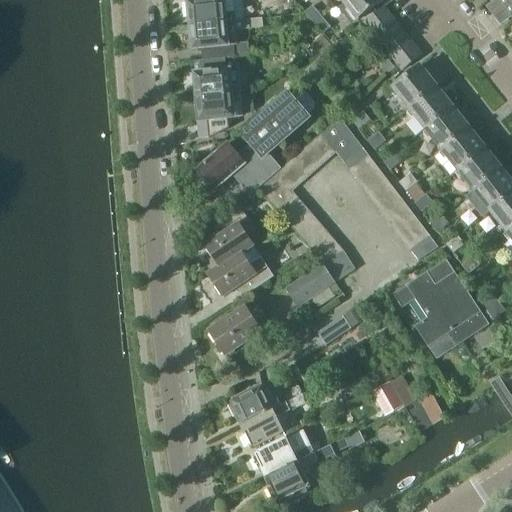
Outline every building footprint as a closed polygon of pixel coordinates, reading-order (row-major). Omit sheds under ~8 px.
[(213,0),(190,2),(192,25),(235,22),(233,0),(213,0)] [(343,0),(343,1),(358,21),(384,0),(343,0)] [(305,12),(314,23),(321,18),(312,6),(305,12)] [(365,23),(372,31),(391,15),(385,7),(365,23)] [(372,31),(380,41),(399,25),(391,15),(372,31)] [(321,18),(314,23),(324,34),(330,28),(321,18)] [(235,22),(192,25),(194,49),(202,48),(203,60),(250,56),(249,44),(237,45),(236,31),(264,28),(264,19),(235,22)] [(380,41),(387,51),(407,35),(399,25),(380,41)] [(387,51),(394,60),(414,44),(407,35),(387,51)] [(313,45),(324,58),(335,49),(324,36),(313,45)] [(414,44),(394,60),(403,70),(422,55),(414,44)] [(281,57),(285,66),(300,59),(295,50),(281,57)] [(394,89),(410,109),(438,86),(437,85),(439,83),(432,74),(429,75),(422,66),(394,89)] [(196,74),(198,97),(242,93),(240,70),(196,74)] [(410,109),(426,129),(454,107),(438,86),(410,109)] [(242,93),(198,97),(200,120),(244,116),(242,93)] [(255,193),(259,189),(278,173),(265,159),(311,119),(289,93),(243,133),(254,146),(240,158),(229,145),(201,169),(203,171),(202,176),(206,181),(212,181),(219,189),(238,172),(255,193)] [(426,129),(442,150),(470,127),(469,126),(471,125),(464,115),(462,117),(454,107),(426,129)] [(353,121),(359,129),(371,120),(364,112),(353,121)] [(341,118),(312,143),(329,161),(337,154),(341,118)] [(365,150),(341,118),(337,154),(345,164),(365,150)] [(442,150),(458,170),(486,147),(470,127),(442,150)] [(369,142),(376,151),(387,142),(380,133),(369,142)] [(312,143),(303,151),(319,170),(329,161),(312,143)] [(458,170),(474,191),(503,168),(502,167),(503,166),(496,156),(494,157),(486,147),(458,170)] [(372,159),(365,150),(345,164),(352,173),(372,159)] [(303,151),(294,159),(310,177),(319,170),(303,151)] [(385,162),(392,171),(403,162),(396,153),(385,162)] [(294,159),(285,167),(301,185),(310,177),(294,159)] [(379,168),(372,159),(352,173),(359,183),(379,168)] [(278,173),(259,189),(293,193),(301,185),(285,167),(278,173)] [(387,179),(379,168),(359,183),(367,193),(387,179)] [(474,191),(490,211),(511,193),(511,180),(503,168),(474,191)] [(400,184),(407,192),(419,183),(412,174),(400,184)] [(395,189),(387,179),(367,193),(375,204),(395,189)] [(259,189),(282,215),(300,201),(293,193),(259,189)] [(402,199),(395,189),(375,204),(383,213),(402,199)] [(511,193),(490,211),(506,231),(511,226),(511,193)] [(416,204),(423,212),(434,203),(428,195),(416,204)] [(409,208),(402,199),(383,213),(390,223),(409,208)] [(282,215),(290,224),(309,211),(300,201),(282,215)] [(207,247),(221,268),(221,269),(243,253),(244,254),(255,247),(241,225),(249,220),(241,208),(216,230),(221,238),(207,247)] [(416,217),(409,208),(390,223),(397,232),(416,217)] [(290,224),(299,234),(317,221),(309,211),(290,224)] [(432,225),(438,233),(450,224),(444,216),(432,225)] [(424,228),(416,217),(397,232),(405,243),(424,228)] [(299,234),(307,244),(326,230),(317,221),(299,234)] [(431,237),(424,228),(405,243),(412,252),(431,237)] [(307,244),(314,251),(333,239),(326,230),(307,244)] [(447,245),(454,254),(466,245),(459,236),(447,245)] [(439,248),(431,237),(412,252),(419,261),(439,248)] [(314,251),(323,262),(341,248),(333,239),(314,251)] [(221,269),(221,268),(210,275),(224,298),(239,288),(245,298),(275,278),(255,247),(244,254),(243,253),(221,269)] [(323,262),(325,265),(331,273),(350,260),(344,252),(341,248),(323,262)] [(463,266),(470,275),(481,266),(474,257),(463,266)] [(350,260),(331,273),(337,283),(356,270),(350,260)] [(429,318),(416,326),(430,346),(448,334),(452,340),(472,327),(483,319),(485,318),(455,274),(456,273),(448,260),(427,273),(408,286),(395,295),(404,310),(418,301),(429,318)] [(331,273),(325,265),(288,289),(300,307),(312,299),(319,309),(336,297),(329,287),(337,283),(331,273)] [(482,304),(489,312),(500,303),(494,295),(482,304)] [(500,303),(489,312),(495,320),(507,312),(500,303)] [(210,332),(227,356),(264,332),(247,307),(210,332)] [(344,316),(319,332),(327,345),(352,328),(344,316)] [(483,319),(472,327),(477,334),(488,327),(483,319)] [(368,380),(374,382),(379,380),(380,374),(378,370),(372,369),(368,371),(367,376),(368,380)] [(415,405),(418,404),(417,402),(417,401),(404,377),(392,383),(406,409),(415,405)] [(390,383),(373,392),(379,401),(387,416),(403,407),(390,383)] [(238,416),(243,426),(304,395),(300,387),(282,395),(283,396),(271,402),(263,387),(232,403),(233,405),(230,407),(235,418),(238,416)] [(418,404),(415,405),(417,408),(411,411),(423,432),(446,419),(433,394),(417,402),(418,404)] [(304,395),(243,426),(247,435),(244,437),(250,447),(252,446),(253,448),(285,432),(278,417),(290,411),(291,413),(309,404),(304,395)] [(264,468),(268,478),(323,451),(322,451),(318,443),(312,446),(305,431),(257,455),(258,458),(255,460),(260,470),(264,468)] [(323,451),(268,478),(273,488),(270,490),(275,500),(278,499),(280,502),(296,494),(298,497),(309,491),(308,489),(312,487),(303,470),(319,462),(320,463),(336,455),(336,454),(350,447),(351,450),(366,443),(361,432),(322,451),(323,451)]
